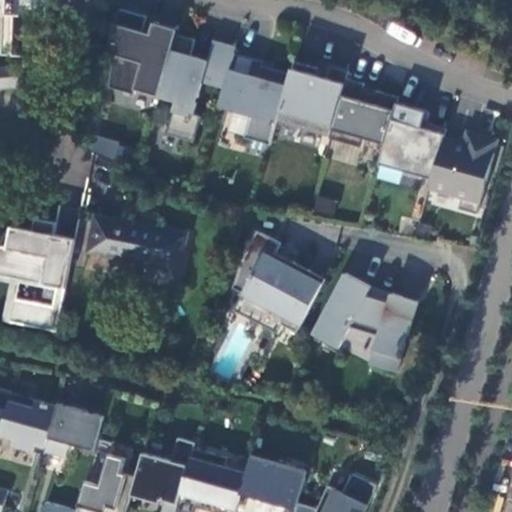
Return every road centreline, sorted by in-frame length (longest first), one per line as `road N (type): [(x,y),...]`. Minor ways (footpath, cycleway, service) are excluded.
road 1 (residential): [(511,233),(434,511)]
road 2 (residential): [(511,97),(338,16),(259,0)]
